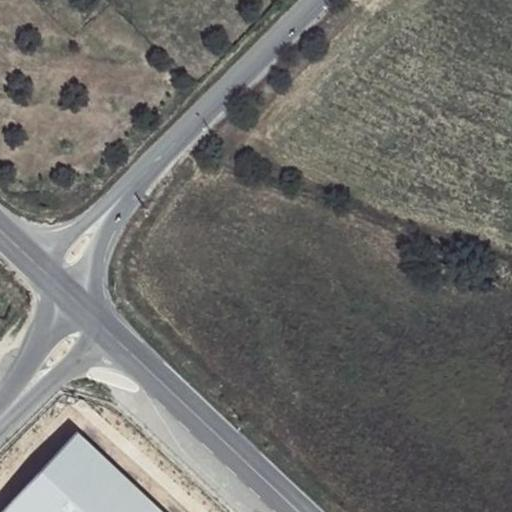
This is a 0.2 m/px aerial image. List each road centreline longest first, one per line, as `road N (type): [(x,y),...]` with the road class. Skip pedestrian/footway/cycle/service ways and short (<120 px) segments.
road 1 (tertiary): [(49,293),(335,0)]
road 2 (primary): [(76,318),(281,511)]
